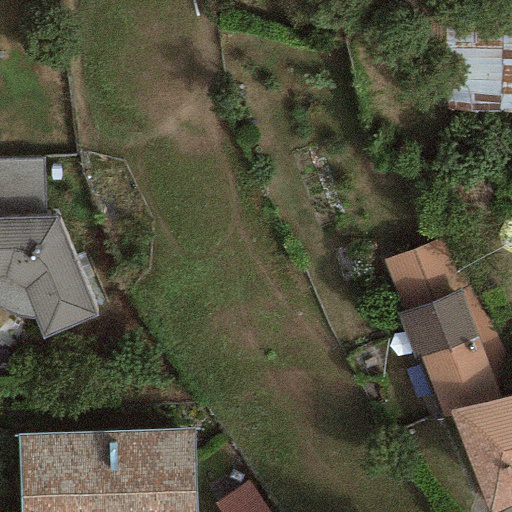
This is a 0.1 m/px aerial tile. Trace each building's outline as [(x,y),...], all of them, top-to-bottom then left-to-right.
[(511,27),(443,27),(445,111),(511,112),(511,27)] [(0,159),(0,219),(44,217),(41,157),(0,159)] [(44,217),(0,219),(0,307),(12,314),(24,319),(33,318),(40,340),(95,317),(57,218),(44,217)] [(440,238),(381,259),(401,313),(459,291),(440,238)] [(500,399),(459,291),(401,313),(395,316),(443,422),(451,419),(448,412),(500,399)] [(511,396),(500,399),(448,412),(451,419),(486,511),(497,511),(511,506),(511,396)] [(193,511),(191,430),(15,435),(17,511),(193,511)]
